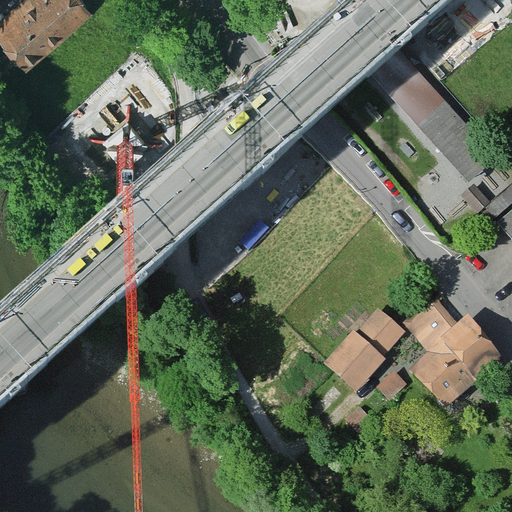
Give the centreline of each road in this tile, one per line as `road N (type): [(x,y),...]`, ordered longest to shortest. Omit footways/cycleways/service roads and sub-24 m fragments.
road 1 (unclassified): [(294,96),(0,363)]
road 2 (residential): [(294,96),(511,355)]
road 3 (residential): [(221,0),(294,96)]
